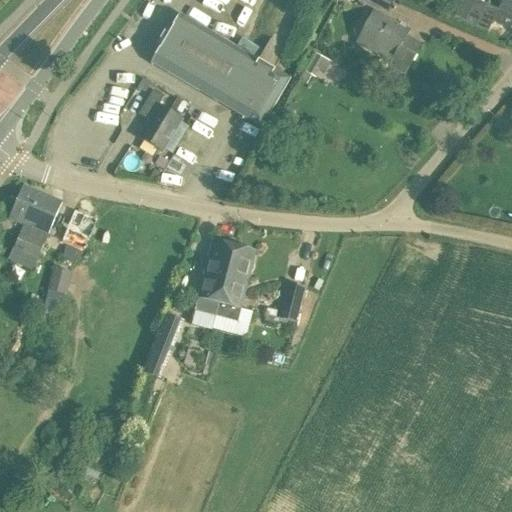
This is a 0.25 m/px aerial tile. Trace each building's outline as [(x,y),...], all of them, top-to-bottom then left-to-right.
[(363,0),(387,12),(393,0),(363,0)] [(357,24),(353,32),(355,39),(358,40),(356,43),(392,61),(407,70),(419,47),(404,39),(409,30),(373,11),(367,24),(364,22),(357,24)] [(150,64),(260,129),(290,79),(180,14),(150,64)] [(303,72),(311,76),(314,78),(319,71),(323,73),(329,62),(314,53),(308,64),(303,72)] [(306,84),(311,76),(303,72),(299,79),(306,84)] [(150,84),(143,80),(137,89),(145,93),(150,84)] [(138,138),(162,152),(180,121),(157,107),(163,98),(153,91),(139,115),(149,121),(138,138)] [(171,112),(178,117),(185,106),(177,101),(171,112)] [(98,157),(115,153),(112,139),(94,143),(98,157)] [(179,152),(203,164),(208,154),(185,142),(179,152)] [(24,227),(21,235),(43,244),(47,237),(61,203),(22,187),(8,220),(24,227)] [(61,242),(85,250),(97,222),(73,212),(61,242)] [(13,252),(36,262),(43,244),(21,235),(13,252)] [(94,253),(105,256),(110,238),(99,235),(94,253)] [(218,305),(233,247),(212,242),(194,312),(215,317),(218,305)] [(233,247),(218,305),(223,306),(221,313),(223,318),(233,320),(237,318),(239,310),(254,253),(233,247)] [(49,289),(64,293),(69,274),(55,270),(49,289)] [(279,319),(295,324),(305,290),(287,285),(279,319)] [(139,385),(151,390),(178,320),(164,315),(142,373),(143,374),(139,385)] [(119,446),(123,437),(118,435),(117,434),(116,437),(113,444),(119,446)]
